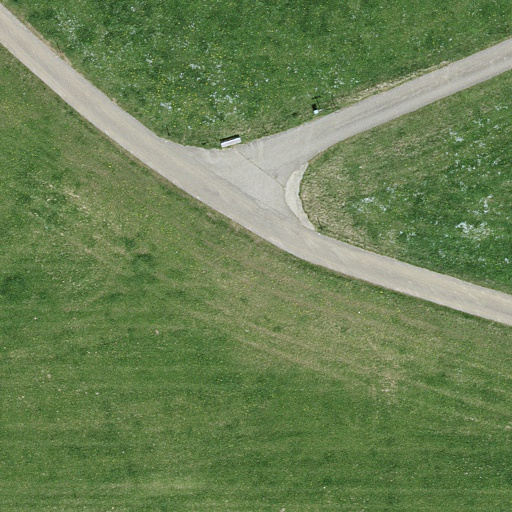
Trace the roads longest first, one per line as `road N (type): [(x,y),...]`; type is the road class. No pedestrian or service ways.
road 1 (residential): [(511,63),(218,193)]
road 2 (residential): [(511,305),(218,193)]
road 3 (residential): [(218,193),(0,24)]
